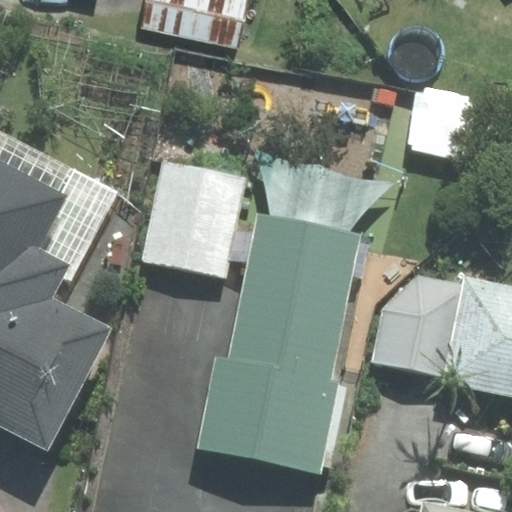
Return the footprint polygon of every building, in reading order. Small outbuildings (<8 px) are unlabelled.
[(245,0),(148,0),(142,27),(235,47),(245,0)] [(470,103),(422,95),(412,150),(461,159),(470,103)] [(271,156),(256,150),(270,216),(259,215),(230,360),(217,356),(200,446),(319,472),(337,379),(331,378),(361,235),(350,232),(393,184),(367,181),(351,177),(336,174),(317,166),(302,164),(286,160),(271,156)] [(0,424),(47,449),(110,329),(52,299),(70,264),(38,248),(65,195),(0,161),(0,424)] [(245,179),(165,163),(145,259),(225,276),(245,179)] [(466,285),(418,275),(382,310),(371,362),(447,377),(466,285)] [(511,289),(468,280),(466,285),(447,377),(446,381),(511,394),(511,289)] [(465,511),(425,503),(422,511),(465,511)]
